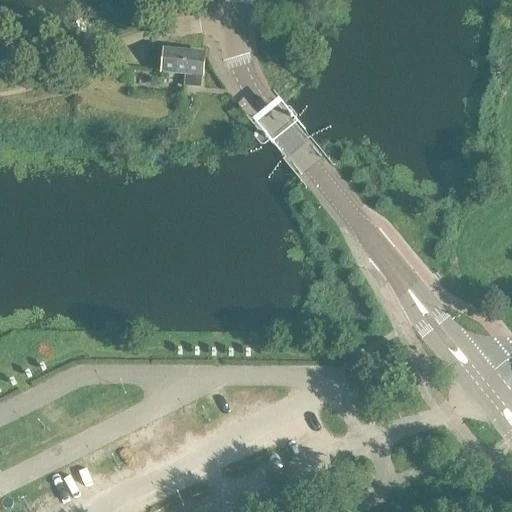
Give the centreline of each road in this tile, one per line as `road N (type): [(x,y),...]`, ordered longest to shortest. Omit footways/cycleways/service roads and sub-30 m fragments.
road 1 (tertiary): [(487,384),(246,83),(234,54),(237,0)]
road 2 (residential): [(337,511),(387,482),(366,441),(447,411),(487,384)]
